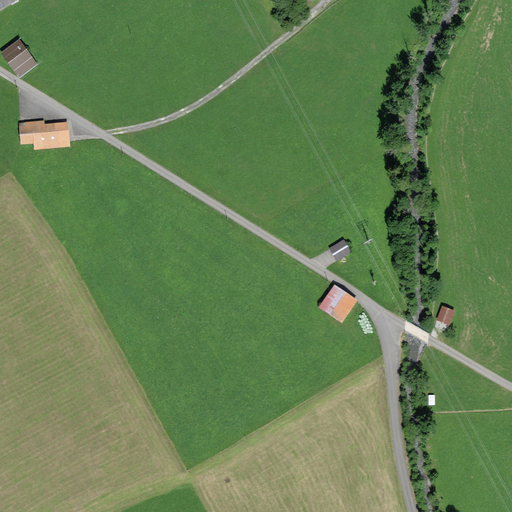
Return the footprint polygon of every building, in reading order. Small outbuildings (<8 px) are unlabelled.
[(0,0),(0,8),(13,0),(0,0)] [(19,45),(5,54),(20,75),(34,65),(19,45)] [(34,147),(68,144),(66,123),(44,126),(43,122),(26,124),(26,127),(20,128),(22,143),(34,142),(34,147)] [(343,241),(330,248),(337,260),(350,252),(343,241)] [(336,290),(324,307),(343,320),(355,303),(336,290)] [(454,312),(442,307),(437,320),(449,325),(454,312)]
